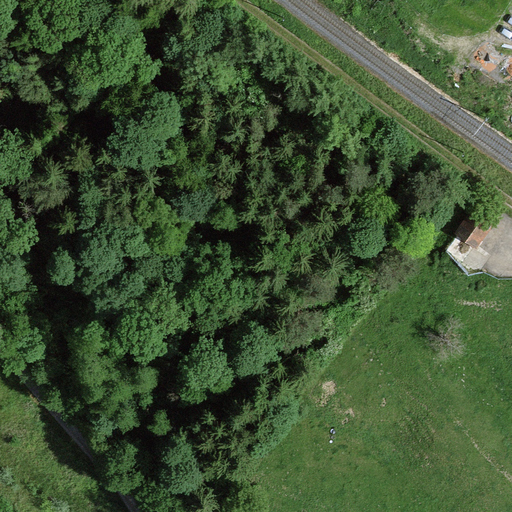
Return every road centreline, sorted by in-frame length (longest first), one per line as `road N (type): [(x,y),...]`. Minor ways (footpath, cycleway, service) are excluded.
road 1 (track): [(511,205),(234,0)]
road 2 (track): [(0,345),(134,511)]
